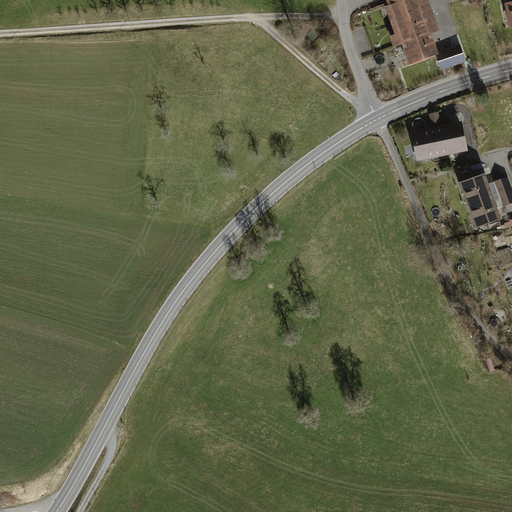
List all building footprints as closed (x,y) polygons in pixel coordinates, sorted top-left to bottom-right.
[(393,0),(390,1),(402,33),(391,37),(395,47),(405,43),(405,42),(427,34),(428,35),(439,31),(427,0),(393,0)] [(329,37),(326,33),(320,38),(323,42),(329,37)] [(405,43),(395,47),(392,47),(395,55),(408,51),(412,62),(435,54),(428,35),(427,34),(405,42),(405,43)] [(432,123),(439,122),(437,113),(431,115),(432,123)] [(413,135),(418,157),(465,147),(461,125),(413,135)] [(463,182),(471,204),(491,196),(483,175),(463,182)] [(507,177),(495,182),(499,193),(511,189),(507,177)] [(511,192),(511,189),(499,193),(503,206),(511,202),(511,192)] [(491,196),(471,204),(479,225),(499,218),(491,196)]
